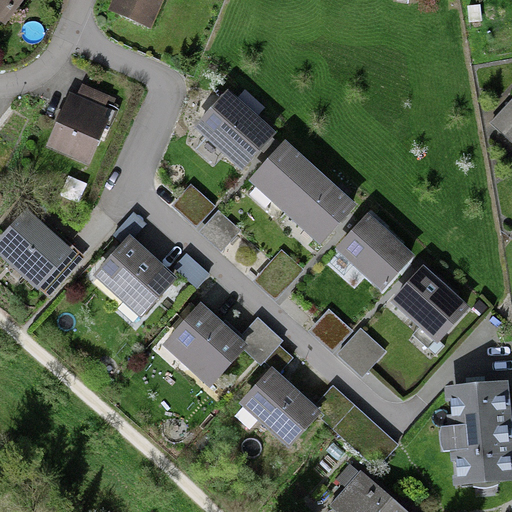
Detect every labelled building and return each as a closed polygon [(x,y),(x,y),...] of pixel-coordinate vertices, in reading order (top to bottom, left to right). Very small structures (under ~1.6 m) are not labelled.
[(0,0),(0,8),(10,17),(23,0),(0,0)] [(153,30),(165,0),(111,0),(107,11),(153,30)] [(227,97),(200,126),(243,166),(270,136),(227,97)] [(59,151),(104,168),(120,125),(75,108),(59,151)] [(286,147),(256,179),(290,209),(318,178),(286,147)] [(351,207),(318,178),(290,209),(323,238),(351,207)] [(191,191),(176,206),(197,225),(211,210),(191,191)] [(85,254),(28,203),(0,233),(0,251),(49,295),(85,254)] [(375,291),(406,259),(362,216),(331,248),(375,291)] [(219,217),(203,233),(224,252),(239,236),(219,217)] [(98,270),(144,313),(171,285),(125,241),(98,270)] [(282,250),(272,261),(294,281),(304,271),(282,250)] [(191,258),(178,271),(196,288),(208,275),(191,258)] [(423,270),(395,301),(438,340),(466,309),(423,270)] [(167,344),(211,384),(245,348),(201,308),(167,344)] [(348,334),(328,317),(313,334),(333,351),(348,334)] [(279,346),(258,327),(245,341),(265,361),(279,346)] [(384,350),(360,330),(339,355),(364,375),(384,350)] [(292,357),(279,346),(265,361),(279,373),(292,357)] [(291,446),(318,414),(269,374),(242,405),(291,446)] [(504,479),(496,387),(441,391),(449,484),(504,479)] [(353,408),(334,389),(318,405),(328,415),(323,420),(334,429),(353,408)] [(398,447),(353,408),(334,429),(378,469),(398,447)] [(402,511),(406,508),(362,471),(330,510),(328,511),(402,511)]
